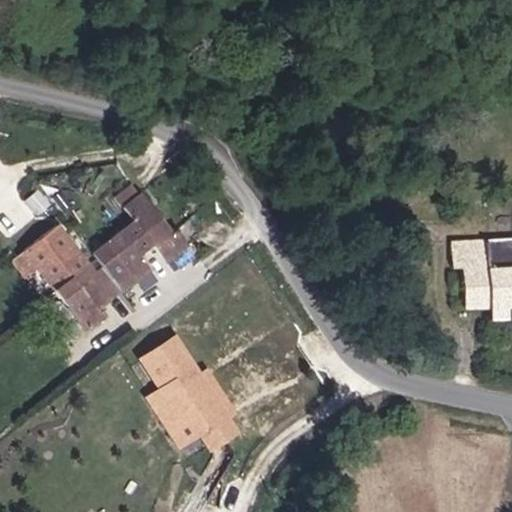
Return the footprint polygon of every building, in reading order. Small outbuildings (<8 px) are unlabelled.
[(130,206),(152,191),(144,178),(121,192),(130,206)] [(158,240),(169,257),(191,241),(183,228),(178,231),(152,191),(130,206),(138,218),(141,216),(158,240)] [(106,260),(124,286),(154,266),(143,249),(158,240),(141,216),(138,218),(131,224),(108,238),(117,252),(106,260)] [(41,259),(58,284),(90,260),(62,220),(30,240),(41,259)] [(26,269),(41,259),(30,240),(14,250),(26,269)] [(511,240),(446,244),(448,274),(459,273),(461,311),(489,310),(492,339),(509,339),(506,306),(511,305),(511,240)] [(96,306),(124,286),(106,260),(95,267),(90,260),(58,284),(85,325),(101,314),(96,306)] [(230,439),(224,425),(202,389),(193,395),(187,384),(195,378),(173,341),(142,359),(160,389),(152,393),(170,426),(184,417),(206,453),(230,439)] [(202,389),(224,425),(238,417),(217,381),(202,389)]
